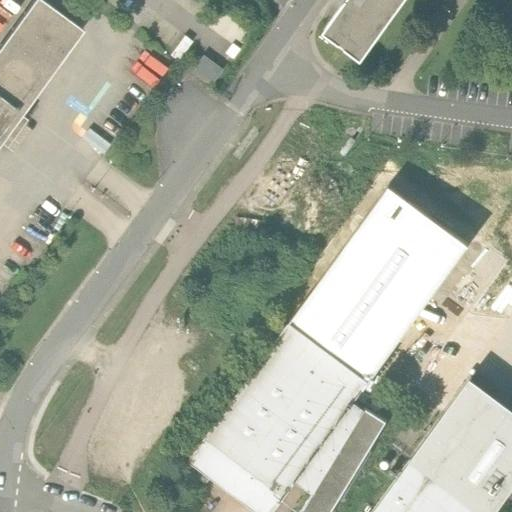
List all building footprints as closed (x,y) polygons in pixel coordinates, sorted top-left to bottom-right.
[(41,0),(32,0),(0,45),(0,139),(8,145),(16,134),(28,118),(19,111),(80,27),(41,0)] [(346,0),(325,29),(362,56),(402,0),(346,0)] [(364,406),(354,399),(368,379),(367,379),(369,376),(370,377),(469,241),(389,181),(289,318),(291,319),(289,322),(288,321),(188,459),(260,511),(271,511),(296,478),(313,491),(300,511),(301,511),(329,511),(387,418),(365,405),(364,406)] [(474,275),(473,307),(503,307),(504,276),(474,275)] [(511,404),(471,374),(370,511),(492,511),(511,485),(511,404)]
